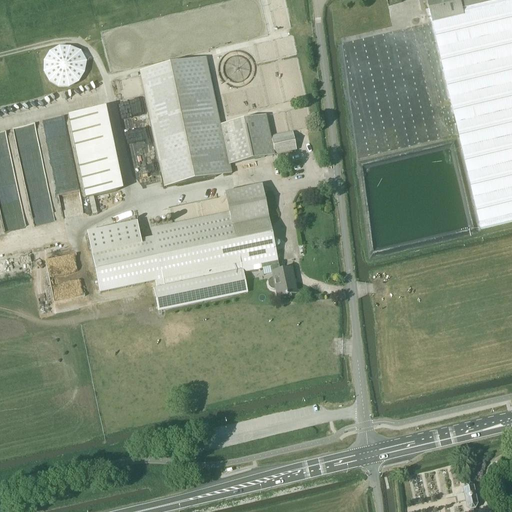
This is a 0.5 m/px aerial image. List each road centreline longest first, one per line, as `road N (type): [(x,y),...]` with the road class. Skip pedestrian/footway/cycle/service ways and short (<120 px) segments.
road 1 (unclassified): [(370,454),(316,0)]
road 2 (secondary): [(132,511),(370,454)]
road 3 (secondary): [(370,454),(511,422)]
